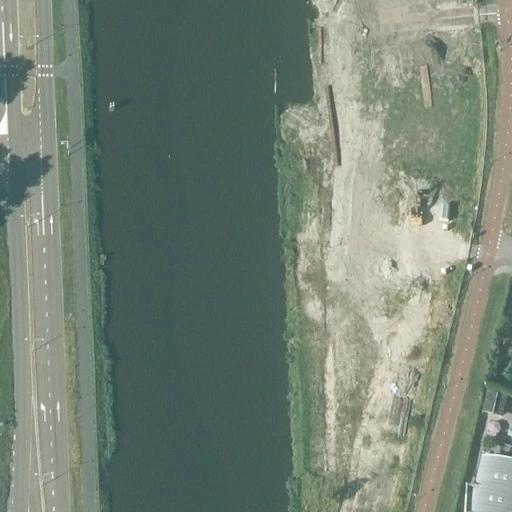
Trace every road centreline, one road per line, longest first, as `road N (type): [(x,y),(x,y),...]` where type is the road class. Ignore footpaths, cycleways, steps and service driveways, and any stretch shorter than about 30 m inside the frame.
road 1 (secondary): [(64,511),(52,163)]
road 2 (secondary): [(9,163),(16,511)]
road 3 (secondary): [(52,163),(41,0)]
road 4 (secondary): [(2,0),(9,163)]
road 5 (unknown): [(355,0),(508,12)]
